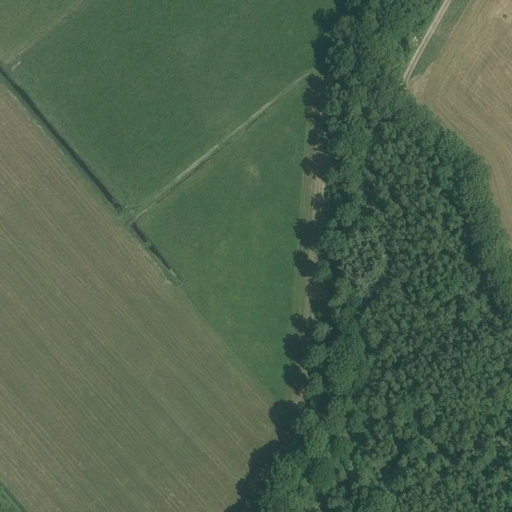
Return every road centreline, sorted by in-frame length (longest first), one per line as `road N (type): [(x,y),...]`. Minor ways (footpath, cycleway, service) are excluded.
road 1 (track): [(511,310),(494,283),(462,176),(434,143),(337,72)]
road 2 (track): [(385,105),(447,0)]
